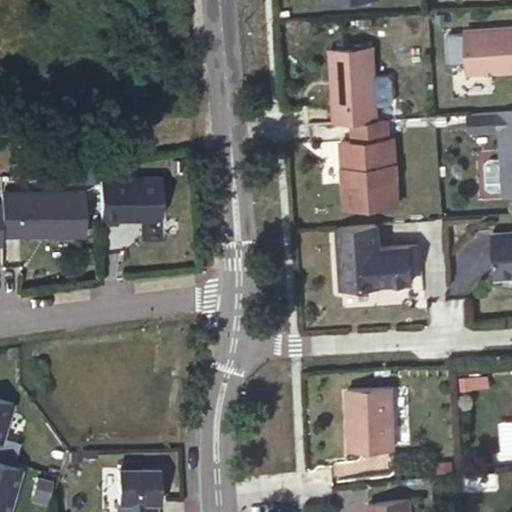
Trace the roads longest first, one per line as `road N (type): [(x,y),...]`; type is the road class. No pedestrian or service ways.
road 1 (residential): [(219,0),(239,297)]
road 2 (residential): [(236,348),(511,334)]
road 3 (residential): [(239,297),(0,321)]
road 4 (residential): [(236,348),(214,416),(218,511)]
